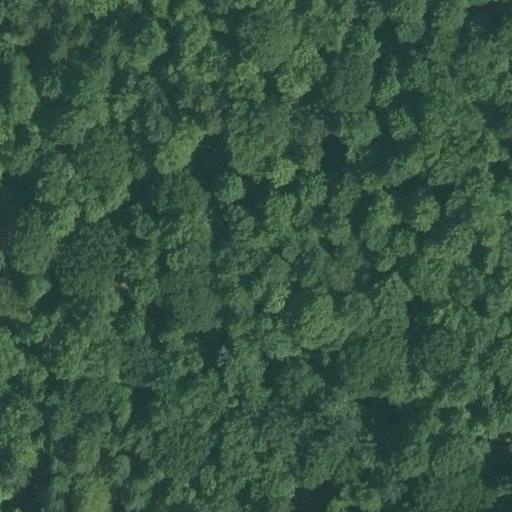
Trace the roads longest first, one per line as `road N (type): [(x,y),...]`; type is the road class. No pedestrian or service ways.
road 1 (track): [(511,429),(7,228)]
road 2 (track): [(7,228),(98,0)]
